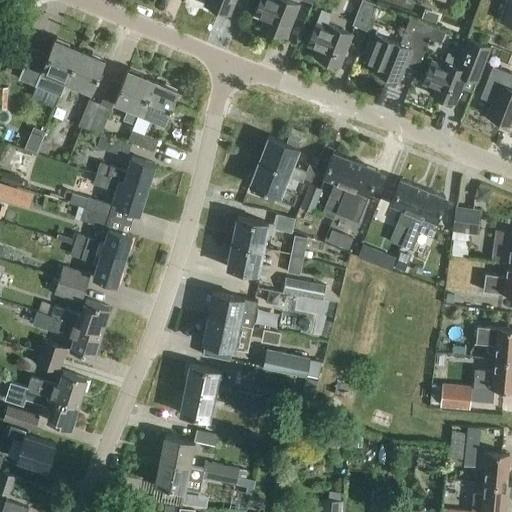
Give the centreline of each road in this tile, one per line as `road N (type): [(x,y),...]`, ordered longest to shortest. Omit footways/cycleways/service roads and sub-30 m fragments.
road 1 (residential): [(87,511),(176,268),(232,61)]
road 2 (residential): [(511,172),(232,61)]
road 3 (residential): [(232,61),(76,0)]
